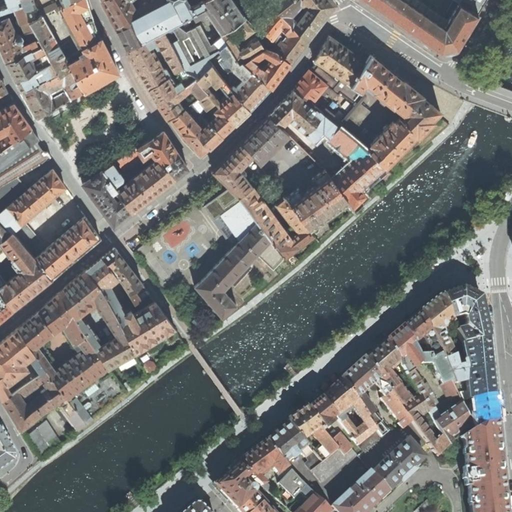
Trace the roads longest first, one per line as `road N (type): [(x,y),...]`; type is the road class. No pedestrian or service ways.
road 1 (residential): [(501,238),(469,248),(195,482)]
road 2 (residential): [(199,168),(279,89),(327,24),(353,12)]
road 3 (residential): [(93,0),(199,168)]
road 4 (residential): [(16,93),(113,237)]
road 5 (residential): [(0,328),(113,237)]
road 6 (tertiary): [(501,238),(497,281),(511,376)]
road 7 (residential): [(353,12),(458,81)]
